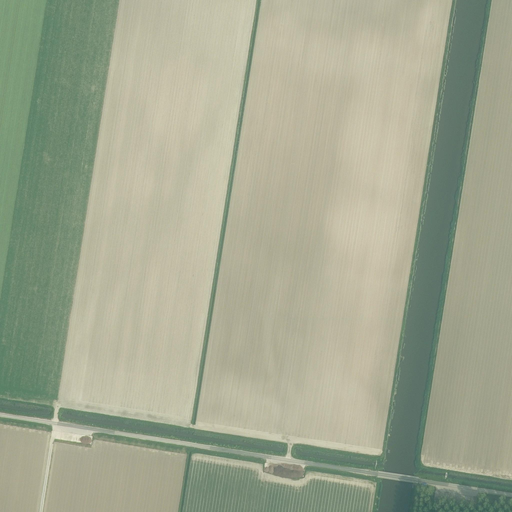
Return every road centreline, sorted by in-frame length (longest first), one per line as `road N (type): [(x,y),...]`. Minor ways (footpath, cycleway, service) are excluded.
road 1 (track): [(255,0),(188,422),(289,441),(286,459)]
road 2 (tertiary): [(511,495),(0,416)]
